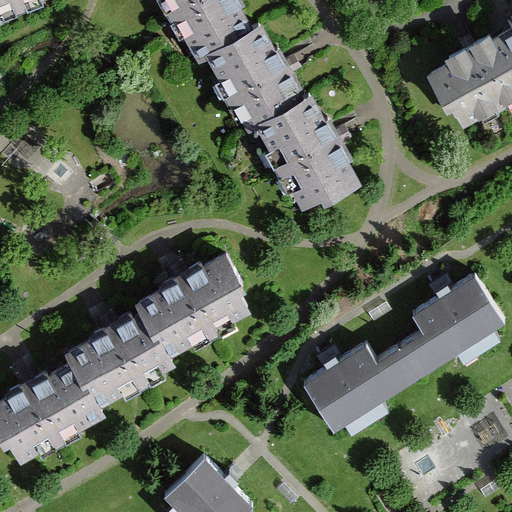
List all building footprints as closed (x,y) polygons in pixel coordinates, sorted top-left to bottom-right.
[(0,0),(0,20),(51,0),(0,0)] [(245,0),(171,0),(206,62),(213,58),(254,133),(265,127),(312,210),(332,199),(336,206),(370,187),(343,138),(319,95),(313,98),(291,57),(271,22),(260,28),(245,0)] [(511,32),(480,50),(437,74),(459,115),(464,112),(472,127),(511,105),(511,32)] [(255,291),(232,250),(188,274),(140,301),(143,308),(107,329),(71,349),(77,360),(33,384),(0,402),(0,419),(15,446),(18,444),(27,462),(114,414),(108,404),(183,363),(178,354),(258,310),(249,294),(255,291)] [(339,364),(307,383),(336,430),(509,323),(479,274),(449,292),(414,314),(426,333),(380,361),(370,345),(339,364)] [(234,480),(209,456),(170,495),(186,511),(255,511),(261,507),(234,480)]
